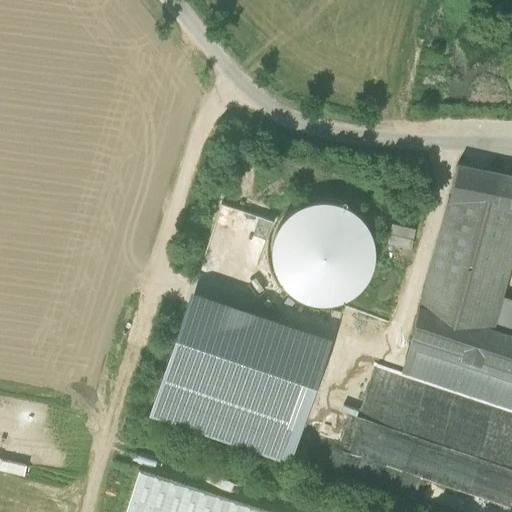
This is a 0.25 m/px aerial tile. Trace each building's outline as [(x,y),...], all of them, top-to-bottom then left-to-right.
[(511,174),(458,164),(410,339),(511,372),(511,335),(494,329),(460,318),(490,207),(511,210),(511,174)] [(234,259),(258,267),(274,219),(224,201),(207,251),(221,256),(216,270),(228,275),(234,259)] [(326,303),(346,297),(363,284),(372,265),(373,244),(365,224),(350,210),(330,202),(309,204),(290,214),(277,230),(272,251),(275,271),(287,289),(305,300),(326,303)] [(494,329),(511,260),(511,210),(490,207),(460,318),(494,329)] [(406,227),(403,244),(412,246),(416,229),(406,227)] [(230,328),(321,359),(328,337),(191,291),(184,312),(230,328)] [(150,411),(196,427),(230,328),(184,312),(150,411)] [(321,359),(230,328),(196,427),(287,458),(321,359)] [(511,372),(410,339),(404,359),(401,373),(511,409),(511,372)] [(124,511),(270,511),(138,470),(124,511)]
